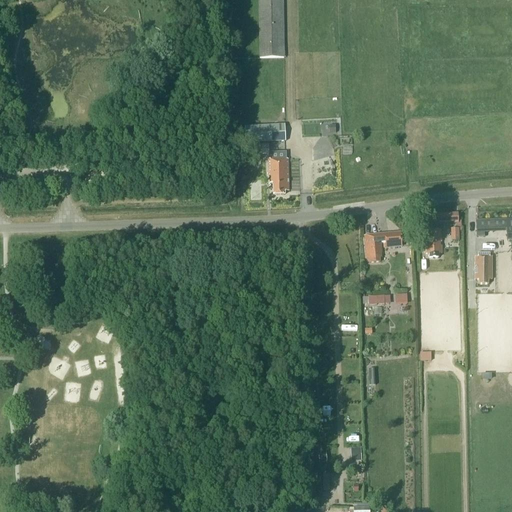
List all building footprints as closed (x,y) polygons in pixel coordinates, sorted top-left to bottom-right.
[(259,0),(260,58),(285,58),(284,0),(259,0)] [(286,143),(285,126),(245,128),(246,145),(286,143)] [(269,154),(269,144),(251,145),(251,155),(269,154)] [(289,192),(288,160),(268,160),(269,176),(270,176),(270,184),(273,184),(274,196),(285,196),(285,192),(289,192)] [(458,222),(458,213),(428,214),(428,215),(428,225),(457,224),(458,224),(459,224),(458,222)] [(511,220),(475,221),(476,233),(506,232),(507,242),(510,242),(510,249),(511,248),(511,220)] [(459,232),(459,229),(457,229),(451,229),(451,241),(460,241),(459,232)] [(442,254),(441,231),(425,231),(426,255),(429,254),(430,259),(439,258),(439,254),(442,254)] [(364,236),(364,237),(366,259),(369,259),(369,264),(380,263),(380,258),(382,258),(381,254),(382,254),(381,244),(386,244),(386,249),(402,247),(401,233),(364,236)] [(488,281),(492,281),(492,258),(475,258),(475,281),(479,280),(479,285),(488,285),(488,281)] [(453,287),(452,275),(422,276),(423,288),(453,287)] [(408,294),(396,294),(396,303),(408,303),(408,294)] [(384,295),(369,296),(369,305),(385,304),(384,295)] [(361,448),(351,449),(351,462),(362,462),(361,448)] [(319,464),(327,463),(327,455),(319,455),(319,464)]
